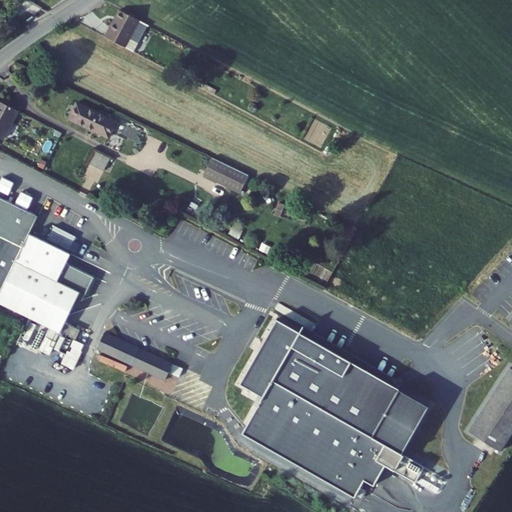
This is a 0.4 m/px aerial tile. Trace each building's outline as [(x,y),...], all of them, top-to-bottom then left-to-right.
[(137,18),(116,7),(108,21),(100,35),(122,47),(137,18)] [(43,72),(50,67),(48,64),(47,62),(39,67),(43,72)] [(22,114),(1,103),(0,105),(0,137),(7,141),(22,114)] [(121,126),(82,107),(79,114),(75,121),(115,140),(121,126)] [(93,166),(109,173),(112,167),(115,162),(99,153),(93,166)] [(210,179),(246,196),(251,187),(256,177),(219,160),(210,179)] [(0,197),(0,236),(23,247),(38,216),(7,201),(0,197)] [(54,225),(48,238),(70,248),(76,235),(54,225)] [(46,335),(56,341),(61,333),(63,328),(64,323),(81,292),(86,294),(95,277),(67,264),(71,253),(30,233),(23,247),(0,292),(0,302),(48,328),(46,335)] [(0,236),(0,292),(23,247),(0,236)] [(263,396),(243,432),(354,496),(363,479),(373,483),(383,465),(375,458),(394,470),(405,453),(402,451),(427,405),(400,388),(391,384),(396,378),(303,325),(300,330),(278,318),(240,382),(263,396)] [(75,339),(81,330),(64,323),(63,328),(61,333),(75,339)] [(100,353),(167,384),(171,376),(175,368),(108,337),(100,353)] [(61,364),(73,369),(84,344),(73,338),(61,364)] [(511,371),(507,368),(467,431),(483,441),(498,451),(511,429),(511,371)]
